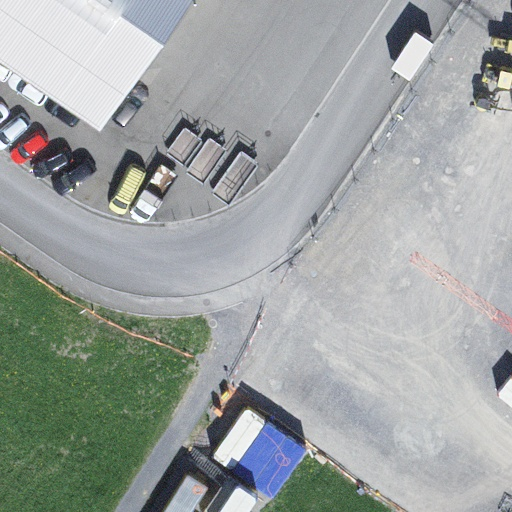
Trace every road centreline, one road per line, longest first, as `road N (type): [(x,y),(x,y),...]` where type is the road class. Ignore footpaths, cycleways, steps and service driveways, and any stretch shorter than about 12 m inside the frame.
road 1 (residential): [(0,190),(86,249),(137,265),(221,256),(256,238),(307,187),(428,0)]
road 2 (track): [(221,256),(229,308),(214,370),(125,511)]
